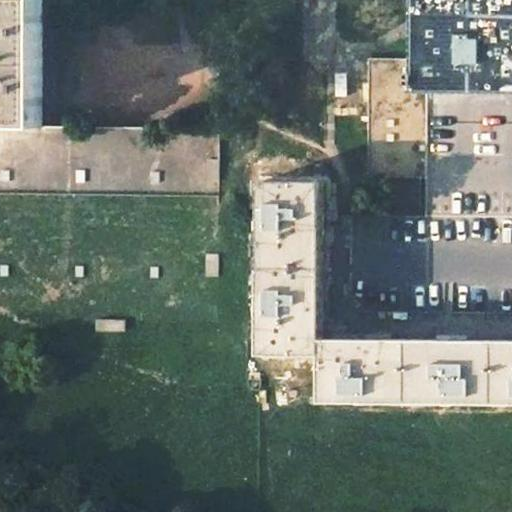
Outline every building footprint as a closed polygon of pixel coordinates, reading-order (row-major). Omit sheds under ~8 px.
[(0,0),(0,125),(42,126),(42,0),(0,0)] [(511,0),(428,0),(428,29),(428,59),(427,91),(511,91),(511,0)] [(413,76),(369,76),(369,114),(369,178),(426,177),(427,91),(428,59),(413,58),(413,76)] [(369,76),(413,76),(413,58),(369,58),(369,76)] [(0,125),(0,192),(208,195),(219,195),(220,128),(58,126),(42,126),(0,125)] [(326,182),(265,181),(264,267),(325,268),(326,216),(326,182)] [(219,254),(207,254),(207,276),(218,276),(219,254)] [(325,268),(264,267),(263,353),(324,354),(325,339),(325,308),(325,268)] [(125,320),(97,320),(97,330),(125,330),(125,320)] [(370,340),(325,339),(324,354),(324,401),(411,402),(411,340),(370,340)] [(452,340),(411,340),(411,402),(496,402),(497,341),(452,340)] [(511,340),(497,341),(496,402),(511,402),(511,340)]
